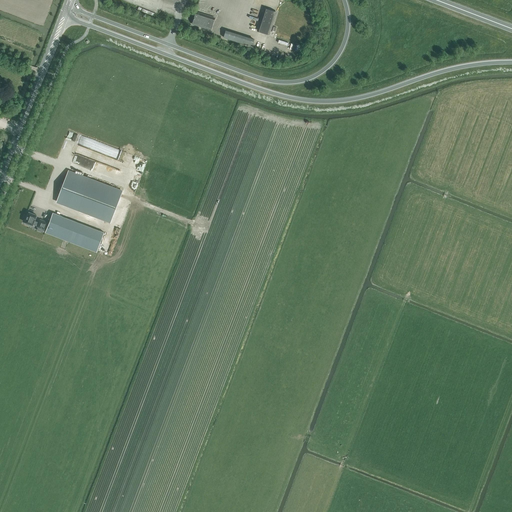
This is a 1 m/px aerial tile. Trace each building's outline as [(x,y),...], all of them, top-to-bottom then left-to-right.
[(265,8),(257,30),(259,31),(268,34),(269,34),(276,12),(265,8)] [(211,29),(214,18),(196,12),(195,17),(194,17),(194,18),(193,24),(211,29)] [(254,39),(227,30),(225,37),(252,46),(254,39)] [(110,157),(112,153),(80,142),(77,149),(110,162),(112,158),(110,157)] [(123,191),(68,171),(57,201),(111,222),(123,191)] [(46,229),(47,226),(46,226),(47,222),(40,219),(38,223),(34,221),(36,215),(28,212),(25,222),(25,224),(29,225),(29,224),(32,225),(33,224),(37,226),(37,227),(44,230),(45,229),(46,229)] [(104,232),(53,213),(47,226),(46,229),(45,232),(97,251),(104,232)]
